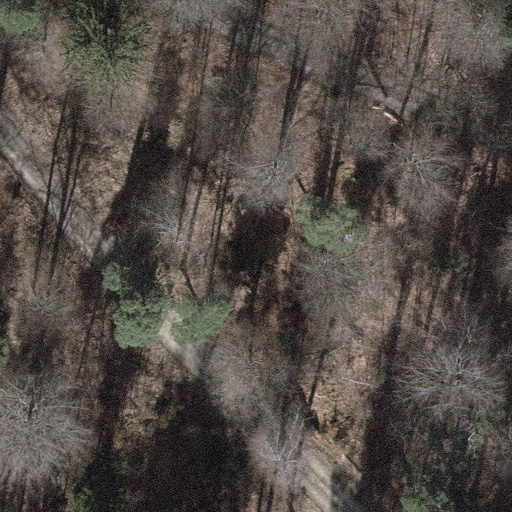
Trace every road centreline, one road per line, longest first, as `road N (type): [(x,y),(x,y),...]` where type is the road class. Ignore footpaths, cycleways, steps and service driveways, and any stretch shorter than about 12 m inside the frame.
road 1 (track): [(342,511),(0,71)]
road 2 (track): [(511,154),(188,0)]
